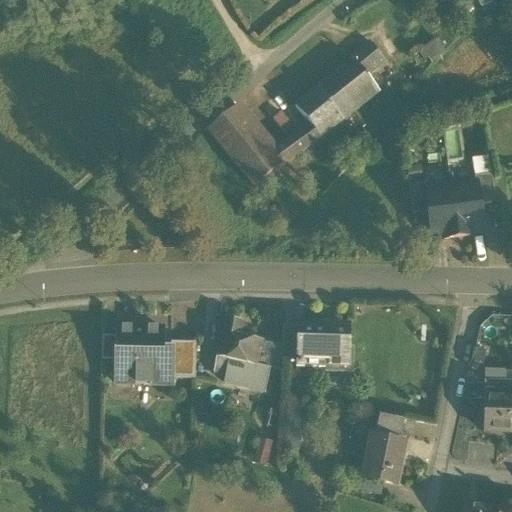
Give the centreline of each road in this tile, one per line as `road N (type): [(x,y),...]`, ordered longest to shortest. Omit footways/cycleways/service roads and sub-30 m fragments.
road 1 (tertiary): [(34,287),(147,276),(476,281)]
road 2 (residential): [(34,287),(79,229),(347,0)]
road 3 (residential): [(476,281),(436,466)]
